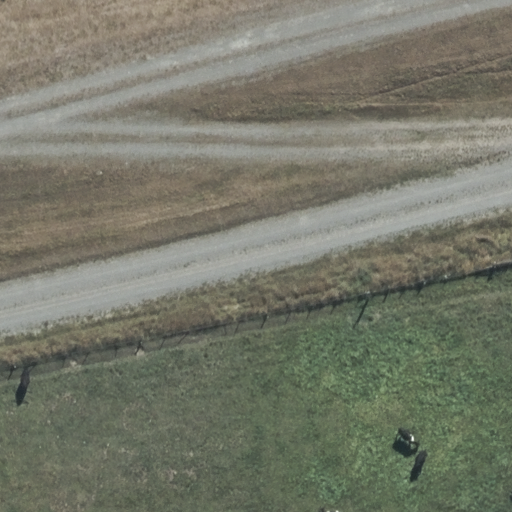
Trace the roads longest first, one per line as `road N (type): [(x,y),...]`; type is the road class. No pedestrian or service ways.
road 1 (unclassified): [(511,168),(0,273)]
road 2 (track): [(511,135),(0,138)]
road 3 (track): [(0,108),(470,0)]
